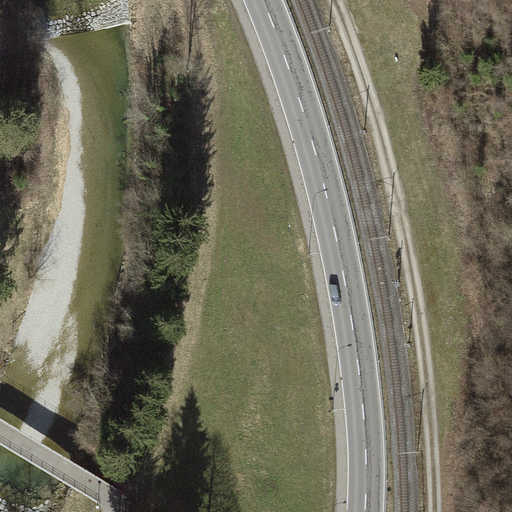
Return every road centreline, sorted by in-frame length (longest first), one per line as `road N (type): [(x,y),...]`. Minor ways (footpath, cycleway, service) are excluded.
road 1 (primary): [(365,511),(361,392),(344,273),(315,150),(264,0)]
road 2 (track): [(336,0),(369,73),(409,272),(436,511)]
road 3 (track): [(0,432),(107,497)]
